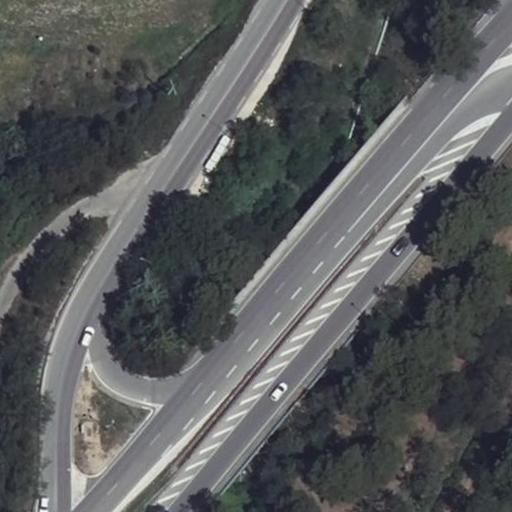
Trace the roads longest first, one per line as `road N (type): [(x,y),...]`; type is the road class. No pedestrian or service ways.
road 1 (primary): [(168,511),(511,113)]
road 2 (primary): [(511,22),(194,392)]
road 3 (primary): [(511,78),(471,103),(194,392)]
road 4 (residential): [(161,187),(97,199),(65,219),(40,240),(0,319)]
road 5 (tertiary): [(276,0),(223,101),(161,187)]
road 6 (tertiary): [(87,309),(62,371),(54,444),(60,511)]
road 7 (primary): [(194,392),(84,511)]
road 8 (tertiary): [(194,392),(163,395),(116,380),(95,352),(87,309)]
road 9 (tertiary): [(161,187),(87,309)]
